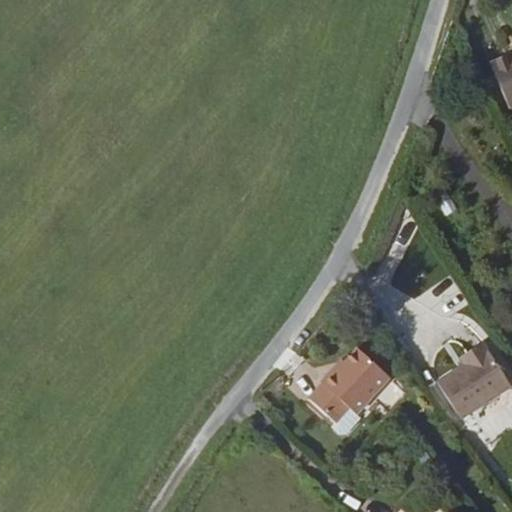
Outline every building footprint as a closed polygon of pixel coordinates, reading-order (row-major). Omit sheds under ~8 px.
[(511,83),(511,40),(497,46),(511,83)] [(403,270),(417,234),(399,228),(386,263),(403,270)] [(470,354),(462,359),(435,376),(460,414),(510,382),(481,337),(466,347),(470,354)] [(358,344),(342,362),(335,369),(332,366),(320,379),(324,382),(311,395),(336,419),(332,423),(343,432),(360,414),(355,409),(388,373),(358,344)] [(458,352),(462,359),(470,354),(466,347),(458,352)] [(335,369),(342,362),(339,359),(332,366),(335,369)]
